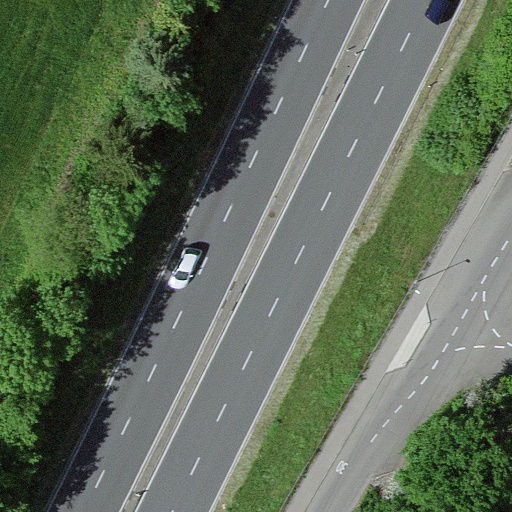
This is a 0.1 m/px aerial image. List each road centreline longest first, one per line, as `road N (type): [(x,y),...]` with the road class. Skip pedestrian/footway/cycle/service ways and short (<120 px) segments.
road 1 (trunk): [(173,511),(426,0)]
road 2 (trunk): [(328,0),(83,511)]
road 3 (residential): [(461,303),(340,511)]
